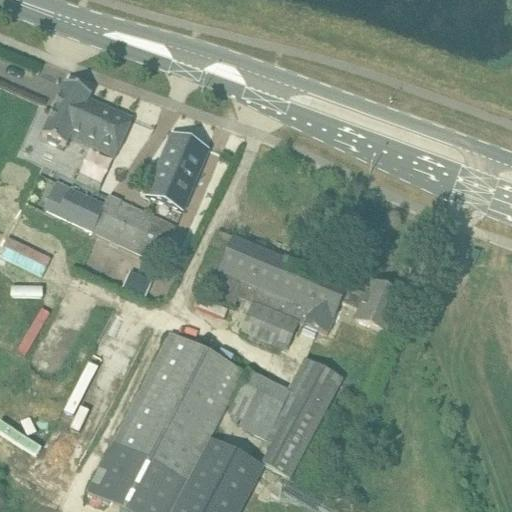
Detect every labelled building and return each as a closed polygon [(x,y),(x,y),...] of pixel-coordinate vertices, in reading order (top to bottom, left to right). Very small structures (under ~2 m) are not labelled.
[(66,146),(71,134),(117,154),(132,118),(89,99),(90,97),(65,87),(43,137),(50,139),(47,145),(58,149),(60,144),(66,146)] [(208,153),(171,137),(145,198),(181,214),(208,153)] [(104,208),(56,185),(44,212),(159,265),(176,230),(109,198),(104,208)] [(348,289),(218,235),(200,279),(203,280),(197,295),(234,310),(238,300),(328,337),(341,306),(359,314),(355,323),(385,335),(400,298),(371,286),(366,297),(348,290),(348,289)] [(75,334),(45,321),(27,364),(47,372),(57,350),(67,354),(75,334)] [(112,448),(87,496),(115,511),(171,511),(209,440),(235,454),(233,450),(224,433),(215,428),(225,411),(244,375),(171,337),(112,448)] [(286,395),(266,443),(267,456),(262,467),(292,480),(343,382),(303,362),(286,395)]
